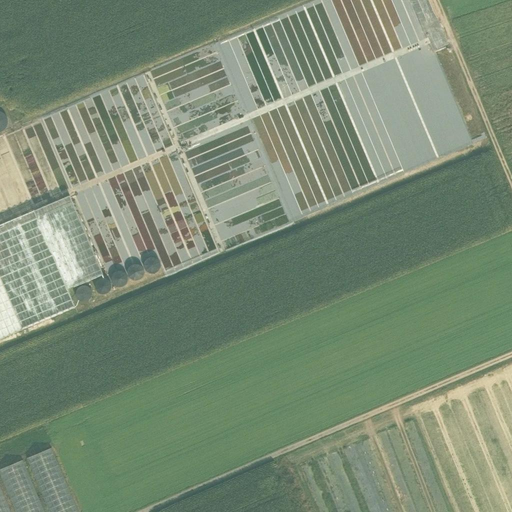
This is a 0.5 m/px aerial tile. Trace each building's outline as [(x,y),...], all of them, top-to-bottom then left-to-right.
[(265,147),(230,80),(226,78),(224,84),(169,113),(169,124),(150,87),(136,88),(139,86),(137,83),(149,82),(144,73),(140,75),(142,76),(114,91),(114,85),(59,114),(68,117),(69,136),(118,134),(133,164),(177,141),(205,194),(205,188),(212,188),(208,180),(211,179),(203,179),(203,177),(244,155),(247,156),(265,147)] [(118,135),(118,90),(5,132),(11,149),(11,139),(17,136),(19,141),(20,141),(21,155),(25,155),(25,161),(17,161),(25,183),(39,182),(40,182),(40,175),(37,167),(37,161),(42,174),(42,173),(45,182),(52,182),(52,175),(43,175),(50,173),(47,164),(53,161),(56,161),(48,139),(48,136),(118,135)] [(0,130),(10,127),(3,109),(0,110),(0,130)] [(70,196),(34,211),(67,289),(103,274),(70,196)] [(34,211),(0,225),(0,339),(75,307),(67,289),(34,211)] [(111,279),(96,281),(97,293),(112,291),(111,279)] [(78,511),(51,448),(26,458),(49,511),(78,511)] [(44,511),(23,460),(0,469),(0,475),(15,511),(44,511)] [(11,511),(0,485),(0,511),(11,511)]
